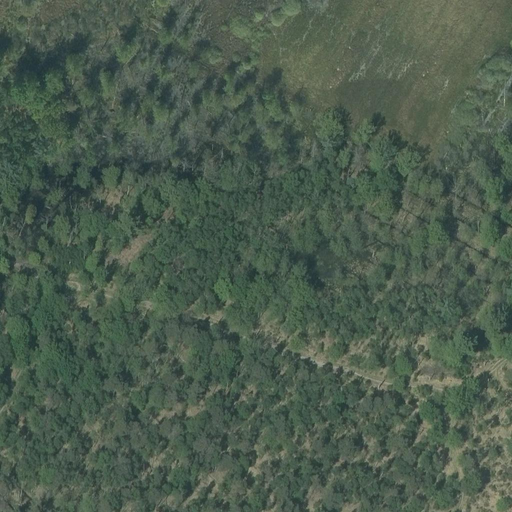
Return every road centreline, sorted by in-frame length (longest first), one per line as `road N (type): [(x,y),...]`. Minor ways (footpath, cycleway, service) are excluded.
road 1 (track): [(63,285),(158,321),(379,381),(446,389)]
road 2 (track): [(0,407),(63,285)]
